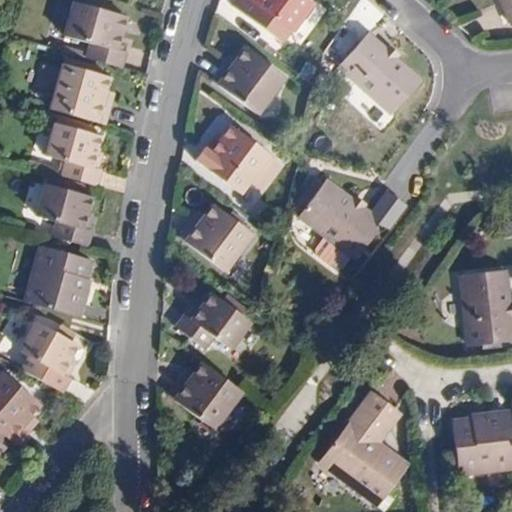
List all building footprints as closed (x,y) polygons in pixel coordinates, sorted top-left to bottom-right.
[(123,48),(132,14),(86,0),(78,0),(69,30),(94,39),(90,53),(124,63),(128,50),(123,48)] [(313,0),(232,0),(231,2),(270,32),(275,25),(267,19),(273,11),(293,26),(313,0)] [(511,0),(503,0),(510,17),(511,16),(511,0)] [(370,26),(342,57),(391,102),(421,71),(404,56),(393,46),(370,26)] [(410,48),(400,39),(393,46),(404,56),(410,48)] [(259,112),(289,75),(250,44),(236,62),(230,56),(214,76),(259,112)] [(105,95),(113,71),(67,57),(53,102),(108,118),(114,97),(105,95)] [(90,163),(100,133),(55,119),(46,149),(65,155),(60,171),(95,181),(99,166),(90,163)] [(248,173),(267,147),(231,119),(211,144),(204,138),(195,150),(224,173),(233,161),(248,173)] [(67,219),(77,190),(33,175),(23,204),(42,210),(36,226),(71,237),(76,222),(67,219)] [(354,198),(331,180),(303,215),(326,233),(354,255),(357,257),(385,222),(367,208),(354,198)] [(373,200),(360,191),(354,198),(367,208),(373,200)] [(224,263),(253,226),(216,197),(203,214),(196,208),(180,228),(224,263)] [(341,272),(354,255),(326,233),(313,250),(341,272)] [(76,312),(88,277),(81,275),(88,256),(39,241),(21,295),(76,312)] [(500,293),(496,263),(453,266),(459,335),(504,331),(501,310),(500,293)] [(245,312),(209,284),(189,310),(182,304),(173,315),(203,338),(211,327),(225,338),(245,312)] [(510,309),(509,292),(500,293),(501,310),(510,309)] [(51,366),(67,341),(28,317),(13,342),(28,352),(19,366),(52,385),(60,371),(51,366)] [(207,416),(236,379),(197,350),(183,367),(178,363),(163,382),(207,416)] [(15,415),(31,399),(0,371),(0,431),(2,433),(7,437),(22,422),(15,415)] [(403,455),(376,435),(367,428),(389,401),(367,384),(314,454),(371,497),(403,455)] [(376,435),(397,407),(389,401),(367,428),(376,435)] [(511,460),(505,404),(467,408),(467,413),(448,414),(453,465),(511,460)]
